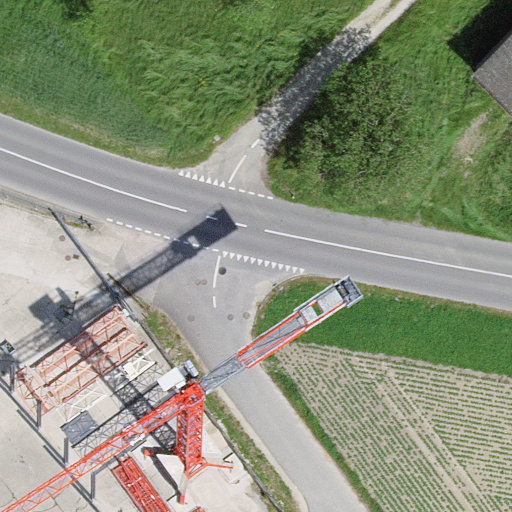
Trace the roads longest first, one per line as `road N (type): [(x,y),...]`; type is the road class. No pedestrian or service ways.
road 1 (track): [(334,511),(233,361),(214,317),(212,217),(262,127),(408,0)]
road 2 (tertiary): [(511,273),(212,217),(0,146)]
